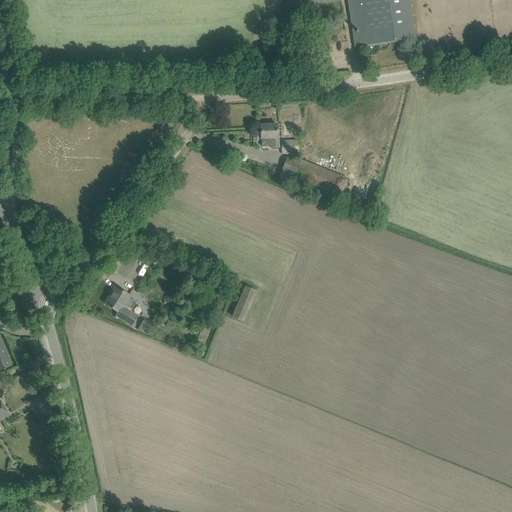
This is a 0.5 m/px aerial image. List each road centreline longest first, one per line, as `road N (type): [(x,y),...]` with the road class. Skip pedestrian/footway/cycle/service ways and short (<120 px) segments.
road 1 (unclassified): [(43,306),(59,298),(215,96),(511,56)]
road 2 (track): [(215,96),(3,96)]
road 3 (unclassified): [(92,511),(43,306)]
road 4 (unclassified): [(8,219),(0,71)]
